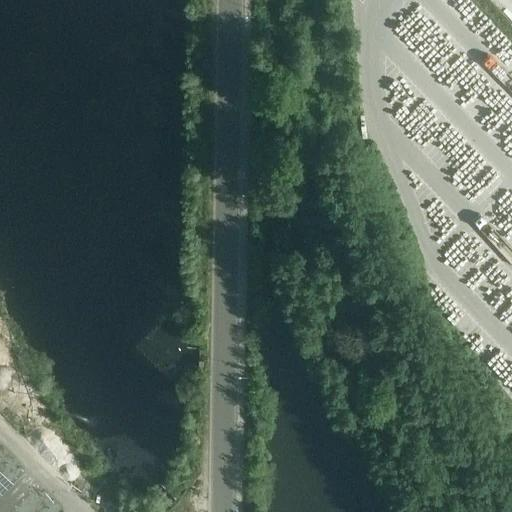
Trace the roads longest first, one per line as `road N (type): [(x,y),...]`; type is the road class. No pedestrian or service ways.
road 1 (unclassified): [(223,511),(234,0)]
road 2 (unknown): [(511,353),(416,242),(383,128)]
road 3 (unknown): [(511,183),(369,38)]
road 4 (unknown): [(511,263),(383,128)]
